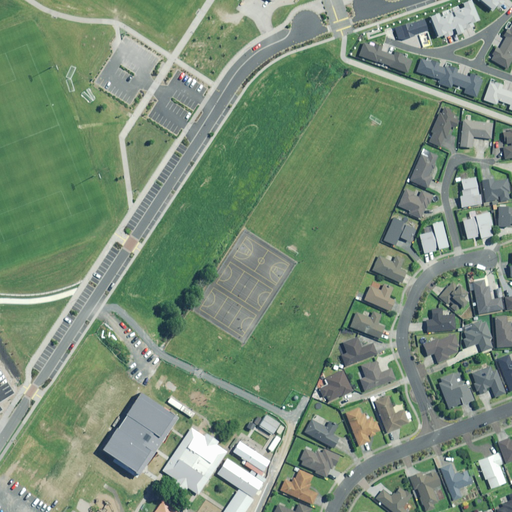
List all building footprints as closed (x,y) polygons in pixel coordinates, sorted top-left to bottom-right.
[(479,23),(470,0),(462,4),(463,8),(438,18),(436,14),(428,17),(437,40),(454,33),(455,36),(464,33),(462,30),(479,23)] [(478,0),(492,11),(496,5),(498,7),(503,0),(478,0)] [(409,23),(394,28),(397,39),(404,40),(414,36),(413,36),(427,31),(423,20),(409,24),(409,23)] [(511,56),(510,55),(511,50),(511,23),(509,30),(507,29),(502,36),(505,37),(499,49),(496,47),(492,54),(493,55),(491,60),(507,69),(511,59),(511,56)] [(365,47),(360,60),(406,76),(411,63),(402,60),(404,56),(397,54),(395,59),(383,54),(384,49),(377,46),(375,51),(365,47)] [(430,61),(422,58),(417,71),(438,79),(436,84),(451,89),(452,85),(463,88),(461,93),(474,98),(481,80),(477,78),(478,76),(471,73),(470,77),(454,72),(456,68),(449,66),(449,68),(439,64),(439,62),(431,59),(430,61)] [(511,92),(502,89),(503,86),(491,82),(484,100),(496,105),(497,100),(510,105),(508,109),(511,110),(511,92)] [(455,113),(444,108),(441,114),(439,113),(431,132),(433,133),(429,142),(440,147),(443,139),(445,140),(451,127),(455,128),(458,121),(452,118),(455,113)] [(466,116),(465,121),(463,121),(460,147),(472,148),(473,137),(492,139),(493,124),(471,121),(471,116),(466,116)] [(511,131),(503,133),(504,142),(506,142),(507,147),(502,148),(503,151),(504,160),(511,158),(511,131)] [(437,156),(423,149),(421,155),(410,181),(427,188),(431,178),(428,176),(437,156)] [(468,179),(467,173),(460,174),(463,189),(461,189),(463,196),(460,197),(462,209),(482,205),(477,177),(468,179)] [(511,193),(508,179),(494,181),(493,179),(482,181),(486,202),(500,200),(500,202),(510,201),(508,193),(511,193)] [(414,193),(406,189),(398,206),(409,211),(408,214),(420,219),(424,210),(425,211),(429,202),(430,202),(433,196),(422,190),(421,192),(416,190),(414,193)] [(511,222),(511,208),(499,207),(499,210),(496,210),(495,226),(509,227),(510,222),(511,222)] [(477,235),(479,234),(480,238),(492,236),(490,226),(492,225),(490,213),(475,216),(476,217),(463,220),(467,239),(477,237),(477,235)] [(415,228),(394,219),(384,241),(394,246),(398,237),(409,242),(415,228)] [(424,254),(436,251),(435,248),(438,248),(438,250),(449,247),(443,222),(433,224),(434,231),(419,235),(424,254)] [(404,260),(396,256),(393,263),(379,256),(372,270),(401,284),(406,272),(400,269),(404,260)] [(486,287),(484,280),(473,282),(479,314),(503,310),(501,298),(490,300),(487,287),(486,287)] [(440,298),(447,305),(450,302),(453,305),(450,308),(455,312),(460,307),(463,309),(468,303),(465,301),(468,298),(467,296),(470,293),(459,283),(456,287),(453,284),(440,298)] [(393,288),(384,284),(381,291),(370,286),(364,300),(389,311),(394,299),(389,297),(393,288)] [(442,316),(442,309),(431,309),(432,320),(426,321),(427,332),(455,330),(454,315),(442,316)] [(382,315),(373,312),(371,318),(356,312),(350,327),(380,339),(385,328),(378,325),(382,315)] [(511,322),(506,323),(506,318),(495,319),(497,348),(511,346),(511,322)] [(465,348),(478,344),(481,354),(494,349),(491,340),(493,339),(489,326),(487,326),(486,322),(482,323),(481,321),(471,324),(472,326),(469,327),(470,331),(464,333),(466,339),(463,340),(465,348)] [(457,336),(453,338),(452,335),(437,341),(437,340),(423,345),(428,357),(434,355),(437,363),(449,359),(448,356),(458,352),(456,347),(460,345),(457,336)] [(343,344),(344,346),(340,348),(341,352),(346,351),(347,354),(341,356),(345,366),(377,355),(373,344),(361,348),(358,339),(343,344)] [(511,361),(509,355),(497,359),(510,392),(511,391),(511,361)] [(381,373),(376,361),(361,366),(365,377),(360,379),(364,391),(395,379),(391,369),(381,373)] [(488,388),(490,387),(494,398),(505,393),(496,370),(493,371),(491,367),(472,374),(476,384),(473,385),(476,392),(479,391),(480,394),(489,390),(488,388)] [(352,392),(343,370),(325,378),(328,385),(319,388),(323,397),(326,395),(329,401),(352,392)] [(459,387),(454,374),(440,379),(442,382),(439,384),(449,410),(473,401),(467,384),(459,387)] [(140,393),(100,452),(137,477),(174,421),(171,419),(174,415),(140,393)] [(395,413),(388,395),(374,401),(387,433),(401,428),(400,426),(409,423),(404,410),(395,413)] [(367,436),(369,435),(369,437),(376,435),(375,433),(380,431),(374,416),(365,420),(360,407),(345,413),(359,446),(370,442),(367,436)] [(268,414),(261,425),(273,434),(281,422),(268,414)] [(337,426),(314,414),(304,433),(333,448),(339,439),(332,435),(337,426)] [(228,452),(192,428),(162,471),(198,495),(228,452)] [(511,461),(511,437),(511,438),(498,442),(506,464),(511,461)] [(272,464),(240,442),(232,453),(265,474),(272,464)] [(329,471),(331,471),(333,466),(335,467),(340,456),(324,449),(322,453),(317,451),(316,453),(305,448),(300,459),(303,461),(301,465),(315,471),(315,473),(326,478),(329,471)] [(502,464),(498,453),(478,461),(485,480),(487,479),(491,489),(506,483),(499,465),(502,464)] [(263,485),(227,461),(218,475),(254,499),(263,485)] [(456,476),(452,464),(441,469),(453,501),(462,497),(459,489),(474,483),(469,471),(456,476)] [(294,473),(290,481),(285,479),(279,491),(313,505),(318,494),(309,490),(312,485),(309,484),(312,476),(299,470),(297,474),(294,473)] [(417,489),(421,497),(419,498),(422,506),(424,505),(426,511),(434,509),(433,505),(438,502),(433,489),(441,486),(435,471),(422,476),(420,473),(410,477),(415,490),(417,489)] [(411,497),(399,487),(392,497),(383,490),(376,499),(392,511),(408,511),(403,507),(411,497)] [(245,511),(253,501),(237,491),(223,511),(245,511)] [(511,511),(511,494),(509,496),(511,501),(502,504),(503,508),(497,509),(498,511),(511,511)] [(310,511),(312,509),(299,503),(297,509),(292,507),(291,510),(278,504),(274,511),(310,511)]
